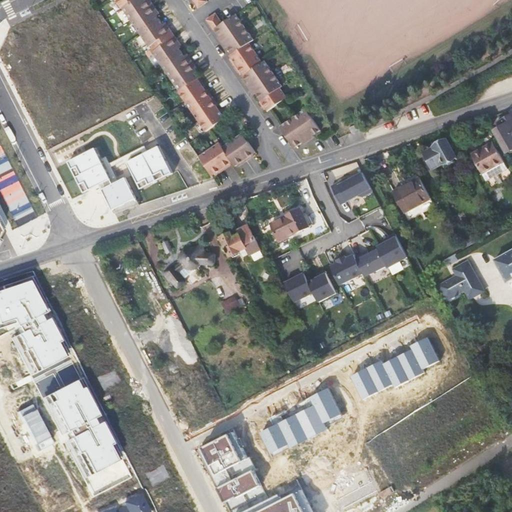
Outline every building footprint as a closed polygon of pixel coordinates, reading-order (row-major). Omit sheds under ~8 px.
[(131,0),(122,6),(131,19),(153,4),(150,0),(131,0)] [(160,18),(155,11),(158,10),(153,4),(131,19),(140,32),(160,18)] [(215,27),(222,22),(215,12),(206,18),(213,28),(215,27)] [(220,37),(223,41),(245,25),(236,12),(222,22),(215,27),(220,34),(222,33),(223,35),(220,37)] [(165,25),(160,18),(140,32),(149,45),(151,44),(172,30),(167,23),(165,25)] [(245,25),(223,41),(225,44),(228,42),(229,44),(228,45),(233,53),(249,41),(254,37),(245,25)] [(175,35),(172,30),(151,44),(155,49),(175,35)] [(180,41),(175,35),(155,49),(153,50),(162,63),(182,50),(177,43),(180,41)] [(256,50),(249,41),(233,53),(231,54),(238,64),(256,50)] [(186,57),(182,50),(162,63),(171,76),(193,61),(189,55),(186,57)] [(263,60),(256,50),(238,64),(245,74),(263,60)] [(274,71),(265,58),(263,60),(245,74),(250,81),(252,79),(253,81),(250,84),(253,87),(274,71)] [(198,67),(193,61),(171,76),(180,89),(198,76),(198,77),(200,76),(195,69),(198,67)] [(283,84),(274,71),(253,87),(255,90),(258,88),(260,90),(258,91),(263,99),(281,85),(283,84)] [(205,87),(198,77),(198,76),(180,89),(179,90),(186,99),(205,87)] [(281,85),(263,99),(270,108),(288,95),(281,85)] [(212,97),(205,87),(186,99),(193,109),(212,97)] [(216,103),(212,97),(193,109),(198,116),(200,120),(219,107),(216,103)] [(320,126),(305,105),(292,114),(308,136),(311,134),(309,131),(311,129),(312,131),(320,126)] [(226,117),(219,107),(200,120),(207,130),(226,117)] [(308,136),(292,114),(279,123),(294,144),(301,139),(300,137),(302,135),(304,139),(308,136)] [(500,127),(495,130),(507,152),(511,151),(511,132),(511,114),(498,122),(500,127)] [(349,124),(351,129),(360,125),(357,120),(349,124)] [(255,149),(241,128),(231,135),(245,156),(255,149)] [(245,156),(231,135),(221,141),(221,142),(232,158),(235,163),(245,156)] [(232,158),(221,142),(221,141),(218,137),(209,143),(208,144),(222,165),(232,158)] [(444,162),(455,156),(445,137),(438,141),(437,139),(436,138),(435,138),(433,139),(432,141),(433,142),(430,143),(429,142),(427,142),(426,143),(425,144),(425,146),(425,147),(427,150),(424,151),(432,167),(443,161),(444,162)] [(212,172),(222,165),(208,144),(198,151),(212,172)] [(508,169),(495,145),(487,150),(485,147),(471,154),(486,181),(508,169)] [(372,190),(362,171),(349,178),(348,176),(331,185),(339,199),(345,196),(347,199),(357,194),(362,195),(372,190)] [(393,192),(404,211),(421,202),(424,207),(432,202),(419,178),(393,192)] [(280,238),(308,224),(299,206),(302,204),(301,201),(269,217),(280,238)] [(407,216),(424,207),(421,202),(404,211),(407,216)] [(311,222),(302,204),(299,206),(308,224),(311,222)] [(251,252),(261,247),(249,222),(239,227),(241,231),(235,234),(233,230),(222,235),(232,254),(243,249),(242,247),(248,244),(251,252)] [(332,264),(346,293),(367,282),(364,277),(390,265),(394,273),(413,264),(399,236),(358,256),(356,252),(332,264)] [(169,268),(163,275),(179,289),(185,281),(176,273),(179,269),(181,271),(184,272),(187,272),(191,272),(194,270),(197,268),(199,266),(200,264),(201,263),(211,262),(213,262),(215,261),(216,259),(215,257),(215,254),(214,253),(213,251),(212,251),(209,251),(206,251),(204,250),(203,249),(203,247),(203,244),(202,243),(199,242),(198,242),(191,245),(189,245),(185,245),(181,246),(178,248),(176,252),(174,257),(174,261),(176,265),(172,270),(169,268)] [(511,251),(500,259),(511,279),(511,251)] [(284,280),(294,300),(313,290),(303,271),(284,280)] [(458,289),(440,298),(447,312),(466,302),(470,311),(482,305),(466,276),(454,282),(458,289)] [(299,308),(318,300),(316,294),(297,302),(299,308)] [(226,306),(228,312),(242,307),(239,301),(226,306)]
